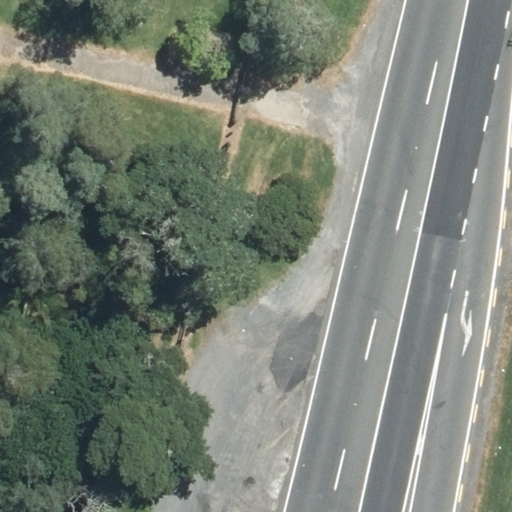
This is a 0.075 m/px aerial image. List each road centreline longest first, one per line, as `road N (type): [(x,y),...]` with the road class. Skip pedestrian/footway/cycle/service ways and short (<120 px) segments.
road 1 (secondary): [(455,0),(335,511)]
road 2 (secondary): [(479,0),(455,372),(428,511)]
